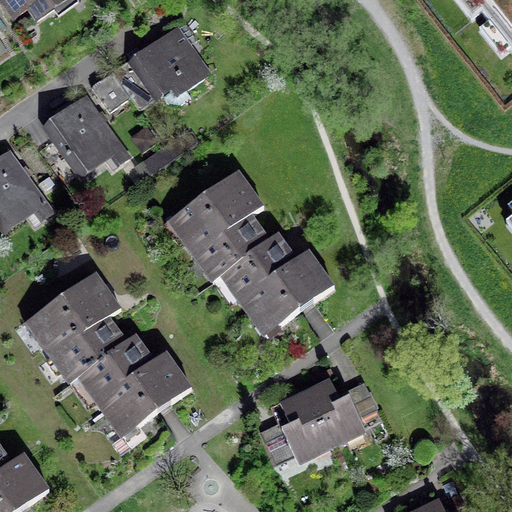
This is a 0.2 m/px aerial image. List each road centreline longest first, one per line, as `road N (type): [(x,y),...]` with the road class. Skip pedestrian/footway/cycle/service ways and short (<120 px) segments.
road 1 (unknown): [(92,511),(267,382)]
road 2 (residential): [(0,141),(126,56)]
